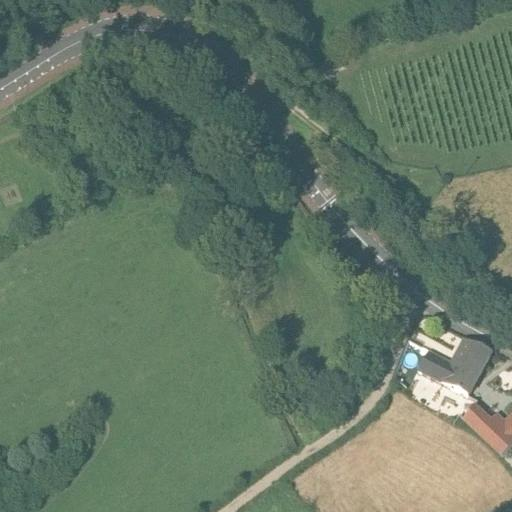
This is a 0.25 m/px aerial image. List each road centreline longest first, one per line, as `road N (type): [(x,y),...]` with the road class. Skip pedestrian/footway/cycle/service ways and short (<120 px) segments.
road 1 (secondary): [(511,349),(394,275),(328,206),(221,67),(183,41),(116,30),(0,89)]
road 2 (track): [(236,85),(284,104),(378,176),(428,175)]
road 3 (track): [(306,452),(378,394),(420,297)]
